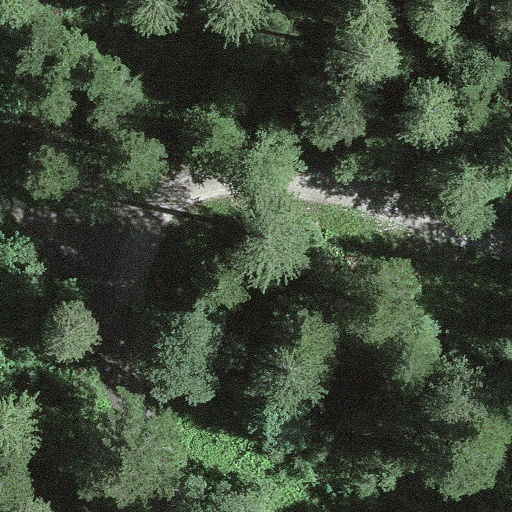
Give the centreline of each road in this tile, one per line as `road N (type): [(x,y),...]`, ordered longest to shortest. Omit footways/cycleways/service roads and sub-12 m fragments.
road 1 (track): [(95,286),(134,213),(216,180),(321,188),(511,255)]
road 2 (track): [(177,511),(89,269),(0,162)]
